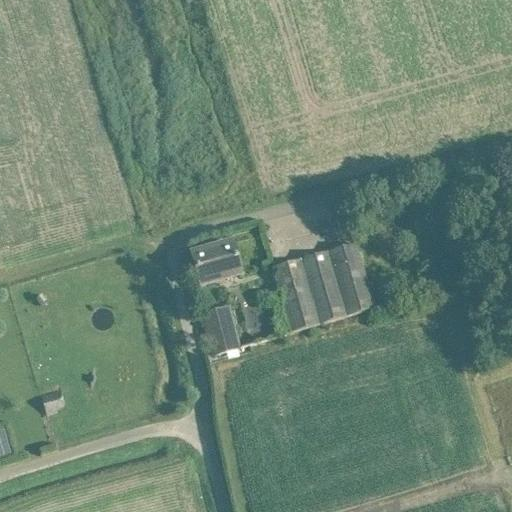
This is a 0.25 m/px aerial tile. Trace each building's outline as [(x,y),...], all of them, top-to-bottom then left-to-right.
[(191,256),(200,289),(240,278),(231,245),(191,256)] [(286,317),(291,336),(375,311),(355,245),(272,270),(279,295),(263,300),(264,304),(270,302),(275,320),(286,317)] [(470,323),(478,321),(473,302),(465,303),(470,323)] [(239,350),(229,310),(201,318),(212,358),(231,353),(239,350)] [(490,400),(508,396),(504,380),(486,385),(490,400)] [(59,392),(39,398),(45,418),(57,415),(55,409),(63,406),(59,392)] [(14,427),(0,432),(0,436),(4,447),(19,441),(14,427)]
